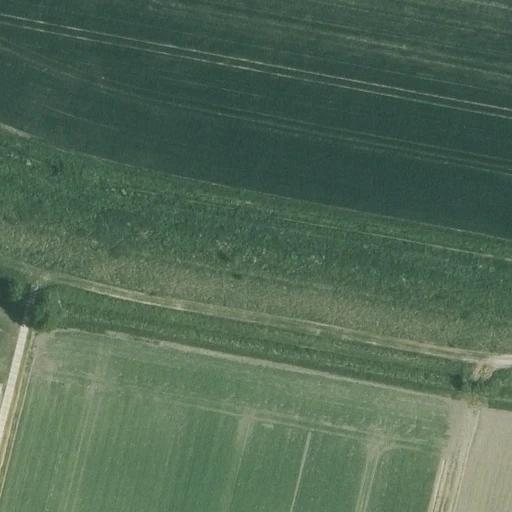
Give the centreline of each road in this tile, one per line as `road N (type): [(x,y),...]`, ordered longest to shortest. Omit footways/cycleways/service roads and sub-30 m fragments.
road 1 (track): [(0,263),(80,287),(474,362)]
road 2 (track): [(100,204),(511,279)]
road 3 (track): [(439,511),(474,362)]
road 4 (track): [(0,422),(37,276)]
